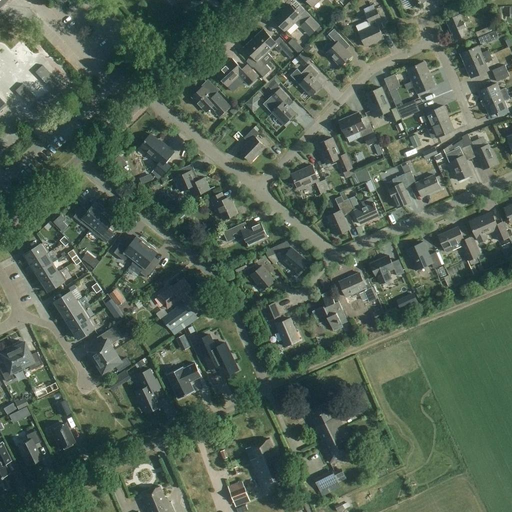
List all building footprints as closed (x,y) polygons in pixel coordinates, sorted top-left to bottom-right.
[(0,0),(0,110),(6,105),(0,97),(0,8),(8,0),(0,0)] [(311,17),(301,6),(296,11),(290,5),(274,20),(285,32),(298,20),(303,25),(311,17)] [(365,14),(368,20),(356,26),(366,47),(384,39),(377,24),(375,21),(380,18),(376,9),(365,14)] [(466,12),(446,21),(455,40),(469,34),(463,22),(469,19),(466,12)] [(494,25),(476,32),(478,38),(496,31),(496,30),(494,25)] [(337,44),(327,53),(341,67),(352,56),(346,50),(350,46),(334,29),(328,35),(337,44)] [(254,39),(267,53),(274,47),(279,53),(282,51),(291,60),(295,55),(282,42),(278,46),(264,30),(254,39)] [(496,31),(478,38),(480,44),(487,41),(488,43),(499,38),(496,31)] [(417,38),(415,32),(407,36),(410,41),(417,38)] [(267,53),(254,39),(244,48),(259,64),(254,68),(263,78),(268,73),(263,68),(266,66),(261,60),(267,53)] [(296,40),(293,43),(299,50),(303,46),(296,40)] [(466,66),(491,56),(488,50),(481,53),(478,47),(460,54),(466,66)] [(311,59),(303,51),(296,58),(304,66),(311,59)] [(491,56),(466,66),(471,79),(489,71),(485,63),(493,60),(491,56)] [(258,77),(247,65),(242,70),(232,59),(216,74),(228,87),(239,76),(249,85),(258,77)] [(412,82),(430,74),(424,62),(407,70),(412,82)] [(44,65),(36,72),(57,95),(65,89),(44,65)] [(319,74),(310,65),(301,74),(297,69),(291,76),(299,84),(299,85),(311,97),(322,86),(315,78),(319,74)] [(494,76),(507,71),(505,65),(492,70),(494,76)] [(507,71),(494,76),(497,81),(509,76),(507,71)] [(401,87),(395,74),(384,79),(390,92),(401,87)] [(430,74),(412,82),(418,94),(435,86),(430,74)] [(23,84),(16,90),(28,104),(35,98),(23,84)] [(484,104),(508,93),(506,88),(500,90),(497,84),(479,92),(484,104)] [(216,112),(220,116),(230,107),(217,93),(213,97),(203,87),(192,97),(206,113),(212,107),(216,111),(216,112)] [(283,125),(284,126),(297,114),(296,113),(296,114),(288,105),(292,101),(280,88),(264,104),(272,113),(271,113),(272,113),(284,125),(283,125)] [(401,119),(400,118),(401,118),(399,114),(396,108),(391,111),(381,88),(367,94),(373,109),(371,110),(375,118),(387,113),(392,123),(401,119)] [(49,93),(31,108),(37,114),(54,99),(49,93)] [(508,93),(484,104),(489,116),(497,112),(507,108),(504,101),(510,98),(508,93)] [(399,114),(418,106),(415,100),(396,108),(399,114)] [(418,106),(399,114),(401,118),(406,115),(407,117),(420,111),(418,106)] [(431,126),(449,118),(444,106),(426,114),(431,125),(431,126)] [(235,107),(225,116),(229,120),(239,111),(235,107)] [(509,113),(507,108),(497,112),(499,117),(509,113)] [(373,143),(378,142),(367,116),(361,119),(358,113),(340,121),(347,137),(360,131),(362,137),(365,136),(368,145),(373,143)] [(431,126),(431,125),(427,127),(432,139),(436,137),(437,138),(454,130),(449,118),(431,126)] [(259,134),(254,129),(245,139),(249,143),(240,152),(251,162),(266,148),(256,138),(259,134)] [(420,133),(413,135),(417,146),(423,144),(420,133)] [(160,141),(160,142),(151,134),(140,147),(159,164),(154,170),(162,177),(170,167),(165,163),(174,152),(160,141)] [(463,139),(472,159),(477,156),(483,170),(497,163),(489,145),(479,149),(479,147),(475,149),(468,134),(462,137),(463,139)] [(337,160),(343,173),(345,179),(355,175),(353,169),(346,154),(340,156),(332,138),(318,144),(326,165),(337,160)] [(449,163),(450,162),(458,181),(472,174),(466,161),(472,159),(463,139),(448,149),(450,152),(445,154),(449,163)] [(431,149),(422,153),(425,159),(438,153),(434,147),(431,148),(431,149)] [(403,171),(410,186),(416,184),(422,197),(441,189),(435,175),(416,183),(413,177),(408,165),(406,166),(404,163),(401,164),(404,171),(403,171)] [(173,179),(174,179),(180,190),(188,186),(193,198),(210,190),(204,178),(197,182),(193,174),(196,173),(192,164),(171,174),(173,179)] [(330,191),(325,180),(320,183),(312,166),(292,175),(298,190),(316,182),(321,195),(330,191)] [(410,186),(403,171),(400,172),(402,175),(392,180),(396,186),(389,189),(397,208),(411,202),(405,189),(410,186)] [(367,181),(372,190),(378,187),(373,178),(367,181)] [(364,207),(360,208),(355,197),(349,199),(348,200),(344,191),(340,193),(341,196),(342,196),(349,214),(355,211),(361,224),(379,216),(371,198),(362,202),(364,207)] [(238,214),(230,197),(225,200),(222,193),(211,199),(215,207),(216,206),(223,221),(238,214)] [(342,196),(341,196),(335,199),(341,211),(327,217),(336,235),(349,229),(344,216),(349,214),(342,196)] [(90,230),(106,210),(99,203),(97,205),(95,203),(88,211),(82,206),(73,217),(90,230)] [(114,216),(106,210),(90,230),(107,243),(115,233),(108,228),(115,219),(112,217),(114,216)] [(470,222),(477,239),(479,243),(488,239),(486,235),(495,231),(500,241),(509,237),(503,223),(498,225),(492,212),(470,222)] [(245,223),(223,233),(228,242),(235,239),(233,235),(242,231),(249,247),(268,238),(261,222),(247,228),(245,223)] [(438,236),(444,249),(445,251),(447,253),(452,250),(453,248),(452,246),(461,242),(471,266),(478,262),(476,258),(478,257),(477,255),(480,254),(473,237),(470,238),(464,240),(458,227),(438,236)] [(365,242),(372,239),(369,233),(362,236),(365,242)] [(132,263),(132,264),(148,243),(141,237),(139,239),(137,237),(128,248),(121,243),(114,253),(125,261),(128,257),(133,261),(132,263)] [(31,264),(49,252),(43,242),(25,254),(31,264)] [(442,265),(436,252),(430,255),(424,242),(406,250),(416,271),(432,264),(434,269),(442,265)] [(511,246),(510,242),(502,246),(508,259),(511,257),(511,246)] [(147,278),(157,266),(150,261),(154,256),(157,253),(154,251),(156,249),(148,243),(132,264),(142,271),(140,273),(147,278)] [(277,246),(265,251),(268,257),(274,264),(279,262),(275,254),(279,252),(277,246)] [(308,262),(292,248),(282,260),(298,273),(308,262)] [(49,252),(31,264),(37,273),(53,263),(47,254),(49,252)] [(389,255),(371,264),(380,284),(392,278),(389,271),(394,269),(397,276),(404,273),(399,260),(392,263),(389,255)] [(275,269),(264,256),(256,263),(261,267),(251,276),(264,291),(275,281),(269,274),(275,269)] [(94,268),(99,261),(95,258),(90,265),(94,268)] [(245,261),(234,267),(237,273),(248,267),(245,261)] [(53,263),(37,273),(42,282),(59,272),(53,263)] [(48,291),(65,281),(59,272),(42,282),(48,291)] [(340,282),(346,297),(363,290),(369,302),(378,298),(373,288),(367,290),(360,273),(340,282)] [(453,284),(449,275),(441,279),(442,281),(445,280),(448,286),(453,284)] [(192,290),(184,279),(168,291),(167,290),(158,297),(167,309),(192,290)] [(55,301),(61,311),(79,299),(77,300),(71,291),(55,301)] [(335,303),(330,291),(322,295),(327,307),(325,307),(324,306),(312,312),(316,320),(327,315),(334,331),(343,327),(342,324),(348,322),(339,302),(335,303)] [(85,309),(79,299),(61,311),(67,320),(85,309)] [(281,316),(276,302),(263,307),(263,308),(261,309),(263,312),(265,311),(269,321),(281,316)] [(184,303),(163,319),(172,331),(193,315),(184,303)] [(67,320),(73,329),(91,318),(85,309),(67,320)] [(78,339),(95,328),(89,319),(91,318),(73,329),(78,339)] [(300,340),(290,318),(276,325),(286,347),(300,340)] [(88,354),(94,363),(114,350),(107,339),(112,335),(109,330),(98,337),(102,343),(89,351),(90,353),(88,354)] [(223,377),(238,370),(225,343),(215,347),(209,335),(197,340),(211,369),(217,366),(219,370),(223,377)] [(20,341),(11,345),(21,367),(22,367),(28,364),(31,369),(42,364),(36,352),(30,355),(24,342),(21,343),(20,341)] [(21,367),(11,345),(2,350),(3,352),(0,353),(7,367),(0,369),(6,381),(13,378),(12,376),(11,374),(23,369),(22,367),(21,367)] [(121,361),(114,350),(94,363),(99,371),(101,369),(102,372),(115,364),(118,369),(129,362),(126,357),(121,361)] [(183,369),(182,367),(167,374),(178,398),(194,391),(190,382),(201,376),(195,363),(183,369)] [(150,369),(138,374),(144,388),(136,392),(146,413),(161,406),(154,391),(161,388),(156,379),(155,380),(150,369)] [(12,389),(21,386),(19,378),(9,380),(12,389)] [(55,382),(49,385),(52,391),(58,388),(55,382)] [(15,402),(18,409),(28,405),(25,398),(15,402)] [(62,417),(71,412),(65,400),(56,404),(62,417)] [(330,462),(354,450),(336,412),(333,413),(328,402),(309,411),(316,426),(313,428),(317,436),(320,434),(322,440),(320,441),(330,462)] [(51,430),(60,449),(74,442),(65,423),(51,430)] [(18,445),(27,465),(41,458),(34,444),(40,441),(35,430),(26,435),(29,440),(18,445)] [(265,495),(291,485),(283,465),(281,466),(278,458),(280,457),(277,449),(274,450),(270,439),(246,448),(265,495)] [(0,477),(9,473),(5,464),(6,463),(10,461),(11,461),(1,441),(0,442),(0,477)] [(320,491),(339,483),(332,469),(314,478),(320,491)] [(250,502),(244,486),(242,481),(228,486),(230,492),(236,507),(250,502)] [(160,486),(142,494),(148,506),(145,507),(147,511),(146,511),(174,511),(170,502),(169,503),(167,498),(165,499),(160,486)]
